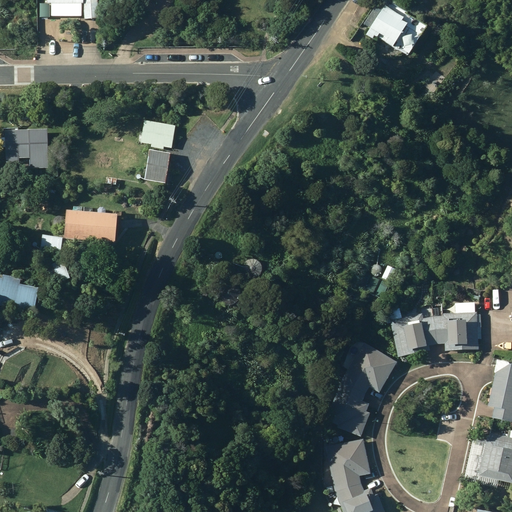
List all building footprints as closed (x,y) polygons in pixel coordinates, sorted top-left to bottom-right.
[(46,0),(47,3),(43,2),(43,11),(60,11),(60,2),(65,2),(65,16),(78,15),(78,8),(84,8),(84,18),(98,18),(97,0),(46,0)] [(392,46),(407,22),(401,19),(403,16),(378,0),(363,23),(370,28),(366,35),(372,38),(374,35),(392,46)] [(178,125),(148,119),(144,141),(154,144),(154,147),(166,149),(166,146),(174,147),(178,125)] [(51,167),(51,130),(8,129),(8,136),(0,136),(0,146),(8,147),(8,162),(21,161),(21,157),(32,157),(33,167),(51,167)] [(167,182),(173,153),(153,149),(147,178),(167,182)] [(60,176),(60,166),(54,165),(54,176),(43,176),(42,180),(56,181),(56,176),(60,176)] [(68,236),(119,241),(120,221),(123,221),(123,214),(70,209),(68,236)] [(65,237),(46,234),(44,249),(62,252),(65,237)] [(73,277),(67,259),(53,264),(54,268),(44,271),(49,286),(73,277)] [(244,275),(247,278),(250,279),(253,280),(256,279),(259,277),(261,275),(263,272),(263,268),(262,265),(260,262),(257,260),(254,260),(251,260),(248,261),(245,263),(243,266),(243,269),(243,272),(244,275)] [(371,273),(372,274),(374,275),(376,276),(378,275),(380,274),(381,273),(382,271),(382,269),(381,267),(380,265),(378,264),(376,264),(375,264),(373,265),(371,266),(370,267),(370,269),(370,271),(371,273)] [(397,271),(387,266),(381,278),(391,283),(397,271)] [(42,286),(23,282),(24,278),(6,274),(5,278),(0,277),(0,304),(22,309),(23,307),(37,311),(42,286)] [(378,295),(384,281),(377,278),(371,292),(378,295)] [(246,291),(247,292),(249,293),(251,293),(253,293),(254,292),(256,290),(256,289),(257,287),(256,285),(255,283),(253,282),(251,282),(249,282),(248,282),(246,284),(245,285),(245,287),(245,289),(246,291)] [(219,300),(221,303),(224,304),(227,305),(231,304),(234,302),(236,300),(237,297),(237,293),(236,290),(234,287),(231,285),(228,284),(225,285),(222,286),(219,288),(218,291),(217,294),(217,297),(219,300)] [(438,343),(432,316),(422,318),(421,313),(402,317),(400,309),(384,312),(387,322),(391,322),(398,356),(429,349),(428,346),(438,343)] [(432,316),(438,343),(445,343),(445,351),(479,348),(476,311),(443,313),(443,315),(432,316)] [(341,381),(365,393),(369,386),(378,391),(396,362),(364,342),(341,381)] [(511,364),(510,364),(510,362),(498,359),(488,405),(494,406),(492,417),(511,421),(511,364)] [(362,400),(365,393),(341,381),(326,420),(338,424),(337,427),(360,436),(370,413),(365,411),(367,408),(369,403),(362,400)] [(511,482),(511,436),(491,432),(490,437),(487,437),(486,439),(473,436),(465,479),(497,486),(498,480),(511,482)] [(335,491),(361,483),(360,475),(371,473),(363,438),(324,447),(335,491)] [(361,483),(335,491),(343,511),(384,511),(377,494),(373,495),(370,487),(364,490),(361,483)]
